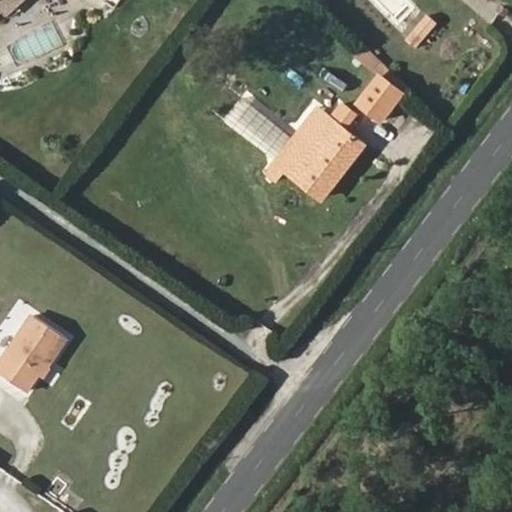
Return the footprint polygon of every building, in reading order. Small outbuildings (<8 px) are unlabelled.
[(0,17),(2,19),(24,2),(22,0),(4,0),(0,3),(0,17)] [(405,94),(382,77),(363,105),(385,123),(405,94)] [(277,185),(288,173),(321,199),(364,147),(345,131),(356,117),(342,107),(331,120),(317,109),(303,126),(316,138),(306,150),(243,99),(227,122),(276,164),(266,177),(277,185)] [(72,343),(36,316),(0,365),(0,378),(26,397),(37,380),(45,368),(50,372),(72,343)] [(37,380),(43,385),(50,372),(45,368),(37,380)]
